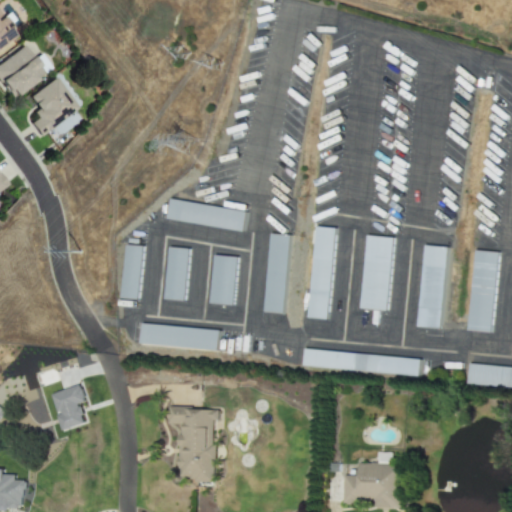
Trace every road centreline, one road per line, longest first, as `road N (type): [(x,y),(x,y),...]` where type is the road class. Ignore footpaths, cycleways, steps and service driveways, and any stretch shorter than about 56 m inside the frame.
road 1 (residential): [(0,125),(52,203),(69,288),(92,331)]
road 2 (residential): [(103,352),(123,424),(124,511)]
